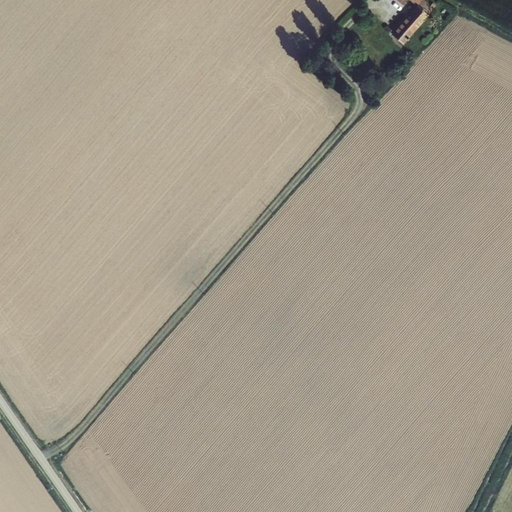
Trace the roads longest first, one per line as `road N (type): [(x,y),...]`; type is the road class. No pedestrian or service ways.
road 1 (track): [(40,458),(74,435),(353,116)]
road 2 (unclassified): [(0,399),(78,511)]
